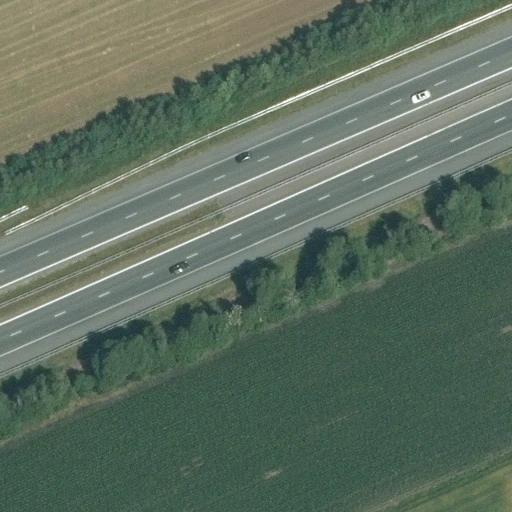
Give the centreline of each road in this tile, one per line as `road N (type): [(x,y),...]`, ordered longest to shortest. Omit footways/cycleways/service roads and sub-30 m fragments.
road 1 (motorway): [(0,340),(511,115)]
road 2 (motorway): [(511,53),(0,273)]
